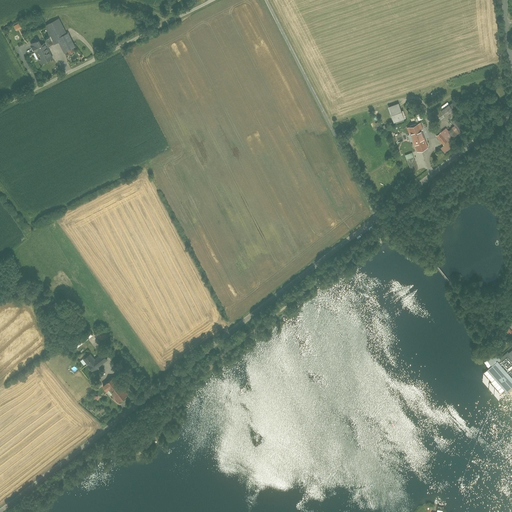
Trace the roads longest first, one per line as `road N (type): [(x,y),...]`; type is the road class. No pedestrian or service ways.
road 1 (unclassified): [(377,216),(0,511)]
road 2 (unclassified): [(377,216),(265,0)]
road 3 (residential): [(0,107),(213,0)]
road 4 (unclassified): [(511,111),(377,216)]
